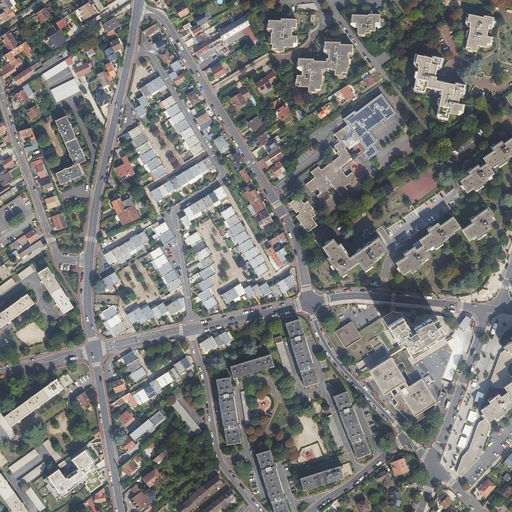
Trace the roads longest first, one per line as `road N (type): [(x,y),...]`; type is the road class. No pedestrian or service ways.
road 1 (residential): [(192,328),(175,211),(223,174),(153,57),(130,50)]
road 2 (residential): [(209,96),(295,239),(310,303)]
road 3 (tertiary): [(89,261),(130,50)]
road 4 (residential): [(382,297),(395,236),(454,195),(459,158),(490,134)]
road 5 (residential): [(89,261),(56,253),(0,94)]
road 6 (residential): [(259,511),(216,452),(192,328)]
road 7 (residential): [(310,303),(333,359),(405,436)]
road 8 (tertiary): [(494,308),(433,462)]
road 9 (tertiary): [(120,511),(92,349)]
road 10 (residential): [(209,96),(268,60),(307,50),(338,16)]
road 11 (unknown): [(219,183),(275,274),(301,261)]
road 12 (unknown): [(130,113),(171,175),(147,190),(162,217)]
road 13 (residential): [(310,511),(405,436)]
road 14 (residential): [(192,328),(310,303)]
